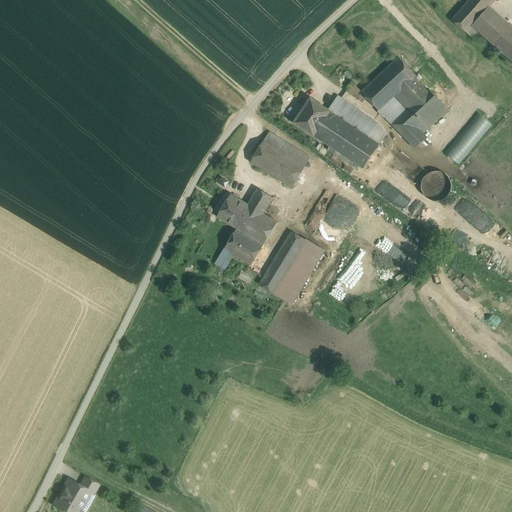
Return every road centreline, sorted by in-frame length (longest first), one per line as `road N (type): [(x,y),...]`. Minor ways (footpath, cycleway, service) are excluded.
road 1 (unclassified): [(354,0),(206,162),(30,511)]
road 2 (track): [(136,0),(254,103)]
